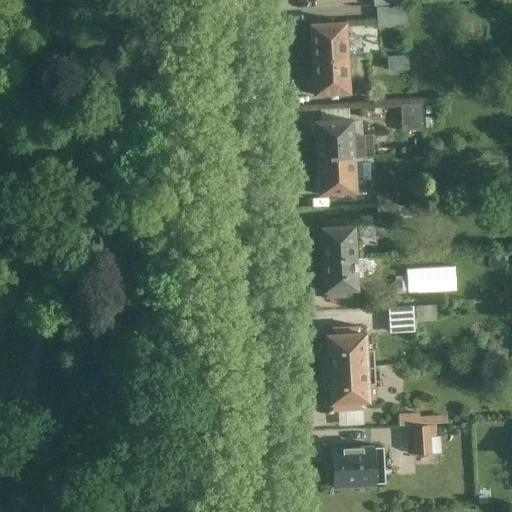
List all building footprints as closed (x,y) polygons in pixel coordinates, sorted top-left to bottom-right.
[(344,23),(309,24),(311,60),(346,58),(346,55),(351,54),(351,49),(345,49),(344,23)] [(387,56),(387,68),(408,68),(408,55),(387,56)] [(346,58),(311,60),(313,95),(330,94),(330,99),(336,98),(336,93),(348,93),(347,81),(346,60),(346,58)] [(353,60),(346,60),(347,81),(354,81),(353,60)] [(386,60),(370,61),(371,70),(386,69),(386,60)] [(421,104),(400,105),(401,132),(423,131),(421,104)] [(351,120),(314,122),(316,159),(353,158),(363,157),(362,136),(352,136),(351,120)] [(353,158),(316,159),(317,177),(314,180),(314,190),(317,193),(318,194),(355,192),(355,191),(369,190),(368,181),(354,181),(353,158)] [(399,191),(377,193),(377,205),(399,205),(399,191)] [(399,205),(377,205),(378,217),(400,216),(399,205)] [(347,219),(325,221),(325,227),(319,227),(321,259),(359,257),(358,240),(354,240),(353,225),(347,226),(347,219)] [(359,257),(321,259),(323,292),(328,291),(329,298),(350,296),(350,290),(356,290),(355,274),(360,274),(359,257)] [(414,307),(392,308),(393,318),(415,317),(414,307)] [(408,321),(392,322),(393,334),(409,333),(408,321)] [(357,326),(330,327),(330,334),(324,335),(325,350),(319,350),(320,370),(373,367),(372,351),(364,351),(363,333),(358,333),(357,326)] [(373,367),(320,370),(321,389),(328,389),(329,404),(334,404),(335,411),(362,409),(362,402),(367,402),(366,384),(374,384),(373,367)] [(418,415),(397,416),(398,426),(419,425),(418,415)] [(435,425),(413,426),(413,439),(429,438),(435,437),(435,425)] [(429,438),(413,439),(414,455),(430,454),(429,438)] [(370,447),(324,450),(324,451),(331,451),(332,468),(325,468),(326,485),(333,485),(333,486),(372,484),(383,483),(381,447),(370,448),(370,447)]
